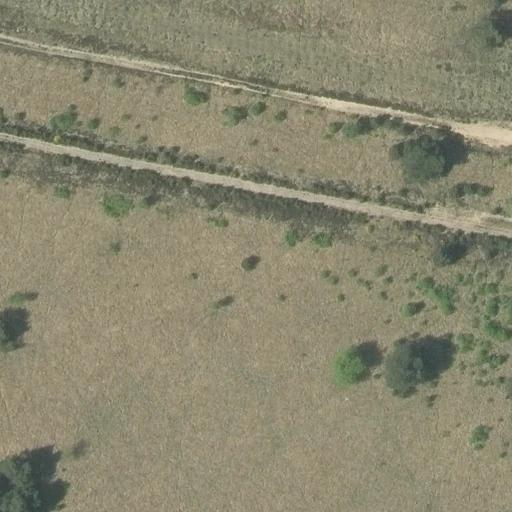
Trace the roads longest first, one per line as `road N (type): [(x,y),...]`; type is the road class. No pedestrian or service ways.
road 1 (track): [(511,140),(0,38)]
road 2 (track): [(511,237),(0,137)]
